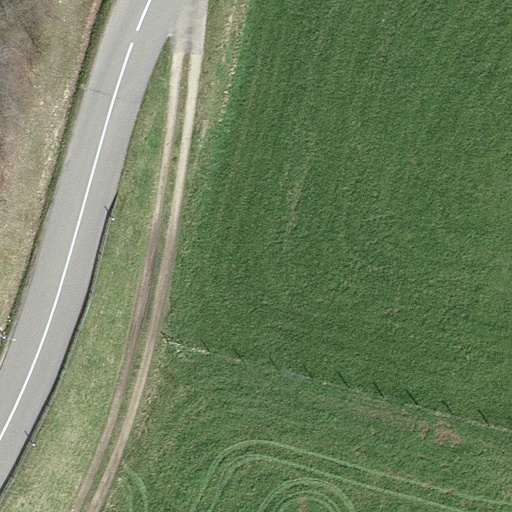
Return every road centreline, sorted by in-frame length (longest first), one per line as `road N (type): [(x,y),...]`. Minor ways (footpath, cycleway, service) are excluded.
road 1 (track): [(183,0),(176,131),(139,372),(81,511)]
road 2 (tertiary): [(144,0),(128,30),(29,369),(0,423)]
